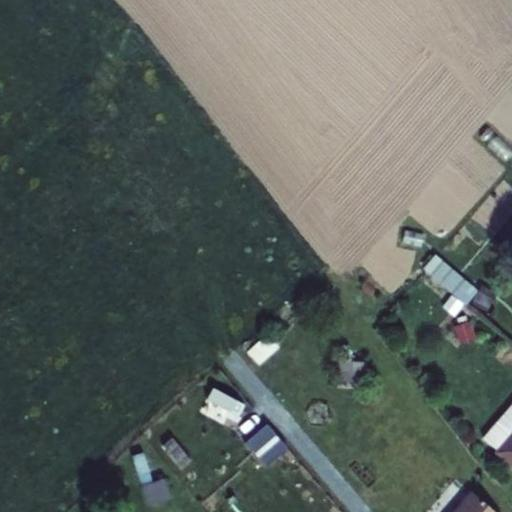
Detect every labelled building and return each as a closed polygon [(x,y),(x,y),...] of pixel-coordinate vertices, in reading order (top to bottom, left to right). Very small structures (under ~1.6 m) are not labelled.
[(435,254),(423,269),(466,306),(470,301),(487,314),(496,291),(481,285),(479,292),(435,254)] [(458,325),(453,327),(458,345),(475,339),(471,322),(467,323),(465,316),(456,319),(458,325)] [(266,335),(247,353),(258,365),(278,347),(266,335)] [(338,362),(337,382),(363,383),(364,363),(338,362)] [(224,382),(201,402),(216,420),(239,399),(224,382)] [(502,428),(488,444),(496,450),(494,453),(511,468),(511,403),(496,423),(502,428)] [(137,453),(143,482),(154,479),(148,451),(137,453)] [(165,476),(144,485),(152,503),(173,494),(165,476)] [(492,511),(469,492),(451,511),(492,511)]
